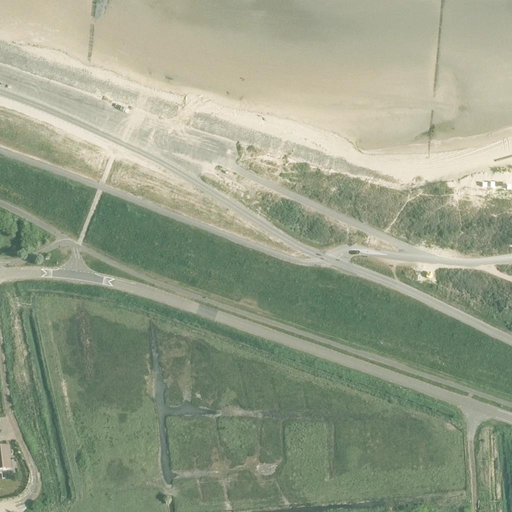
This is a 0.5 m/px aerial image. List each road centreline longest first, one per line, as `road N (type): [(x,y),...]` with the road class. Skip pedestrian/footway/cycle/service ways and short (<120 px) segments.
road 1 (unclassified): [(0,92),(142,152),(304,250),(511,341)]
road 2 (unclassified): [(511,420),(158,296),(74,275)]
road 3 (track): [(0,504),(23,498),(34,484),(9,413),(0,341)]
